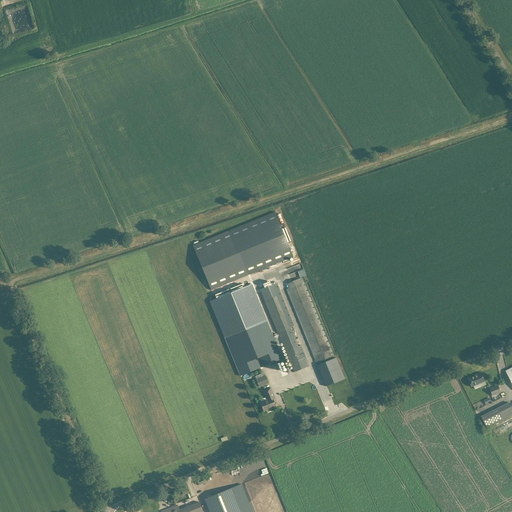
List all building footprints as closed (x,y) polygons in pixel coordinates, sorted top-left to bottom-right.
[(275,212),(193,245),(211,290),(293,256),(288,244),(292,242),(284,223),(280,225),(275,212)] [(298,268),(283,274),(289,288),(286,289),(314,357),(316,361),(316,363),(317,365),(323,363),(322,360),(334,356),(332,351),(298,268)] [(261,289),(294,372),(309,366),(301,346),(298,347),(290,327),(294,326),(276,283),(261,289)] [(217,299),(210,301),(225,339),(248,329),(254,327),(267,321),(252,284),(230,293),(228,289),(215,295),(217,299)] [(248,329),(225,339),(240,376),(282,359),(267,321),(254,327),(248,329)] [(336,358),(318,365),(326,386),(345,379),(336,358)] [(468,380),(469,382),(471,387),(473,386),(485,381),(481,372),(474,376),(468,379),(468,380)] [(256,379),(259,388),(269,383),(266,375),(256,379)] [(490,389),(492,396),(500,392),(498,385),(490,389)] [(269,399),(260,403),(264,411),(276,406),(272,398),(275,397),(271,387),(265,390),(269,399)] [(511,408),(509,402),(481,416),(487,427),(511,414),(511,408)] [(240,511),(231,488),(205,499),(210,511),(240,511)] [(202,511),(201,507),(199,502),(180,510),(178,505),(161,511),(202,511)]
